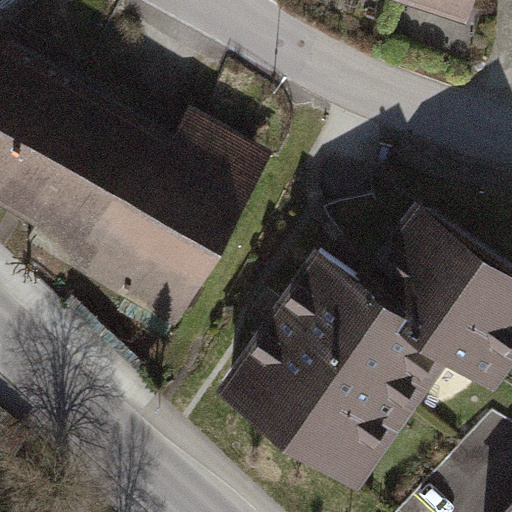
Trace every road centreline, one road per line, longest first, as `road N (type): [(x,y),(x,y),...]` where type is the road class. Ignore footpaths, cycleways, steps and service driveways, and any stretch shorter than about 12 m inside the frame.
road 1 (residential): [(206,0),(353,83),(511,137)]
road 2 (tertiary): [(201,511),(0,325)]
